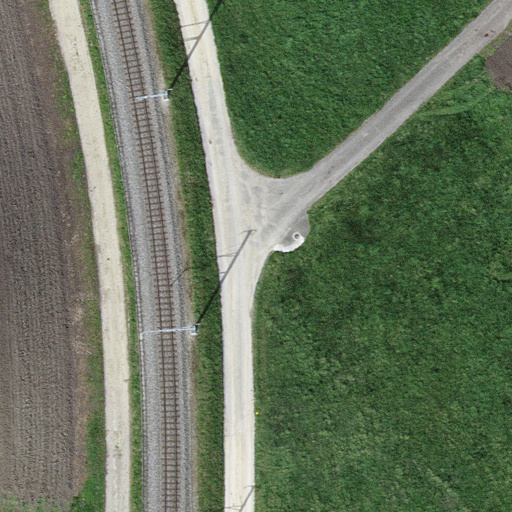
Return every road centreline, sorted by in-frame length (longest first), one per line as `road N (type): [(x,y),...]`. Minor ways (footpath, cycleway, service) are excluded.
road 1 (track): [(180,0),(241,241),(232,511)]
road 2 (track): [(118,511),(97,162),(55,0)]
road 3 (track): [(241,241),(511,2)]
